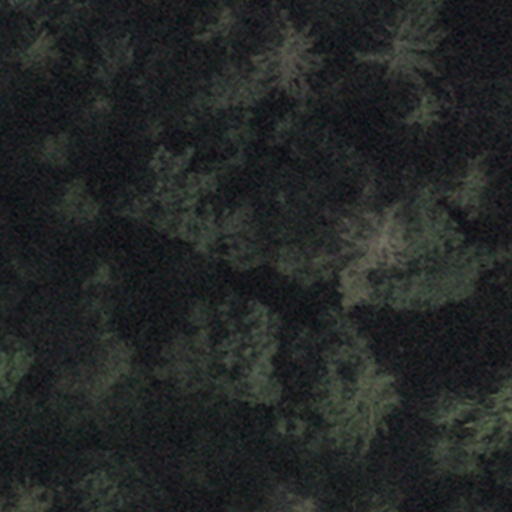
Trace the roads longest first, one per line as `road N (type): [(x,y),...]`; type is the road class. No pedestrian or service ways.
road 1 (track): [(511,411),(491,386),(426,424),(458,511)]
road 2 (track): [(293,511),(243,467),(198,459),(174,495),(183,511)]
